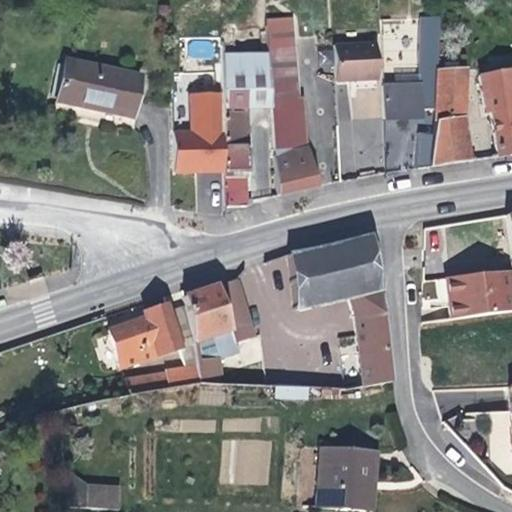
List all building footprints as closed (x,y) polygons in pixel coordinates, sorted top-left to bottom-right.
[(431,62),(434,25),(415,23),(414,61),(431,62)] [(262,42),(263,58),(288,56),(286,25),(261,26),(262,42)] [(213,41),(217,172),(223,171),(240,170),(239,104),(265,103),(264,100),(263,58),(262,42),(213,41)] [(366,41),(325,44),(327,82),(368,79),(366,41)] [(132,75),(55,56),(47,97),(123,115),(132,75)] [(290,99),(288,56),(263,58),(264,100),(290,99)] [(511,154),(511,59),(474,64),(479,115),(485,114),(491,158),(511,154)] [(457,69),(430,70),(428,113),(422,168),(462,162),(456,115),(457,69)] [(389,87),(376,88),(377,121),(413,119),(412,76),(389,77),(389,87)] [(265,108),(266,143),(270,196),(308,186),(300,148),(300,135),(298,98),(290,99),(264,100),(265,103),(265,108)] [(217,179),(218,213),(239,206),(238,178),(223,179),(217,179)] [(506,273),(511,272),(511,214),(499,216),(506,273)] [(364,237),(280,256),(288,310),(356,295),(371,291),(364,237)] [(505,313),(501,274),(443,280),(448,320),(505,313)] [(228,281),(208,287),(231,355),(236,353),(232,344),(250,337),(228,281)] [(231,355),(208,287),(176,297),(178,310),(186,343),(192,384),(223,386),(217,360),(231,355)] [(371,291),(356,295),(359,317),(375,315),(371,291)] [(136,317),(100,329),(113,367),(170,349),(176,370),(158,373),(162,388),(192,384),(186,343),(178,310),(161,316),(158,306),(136,313),(136,317)] [(375,315),(359,317),(347,318),(356,388),(384,383),(375,315)] [(275,386),(275,398),(306,398),(306,387),(275,386)] [(511,388),(501,389),(502,454),(511,454),(511,388)] [(313,505),(370,509),(372,449),(315,447),(313,505)] [(80,492),(78,511),(112,511),(113,493),(80,492)]
